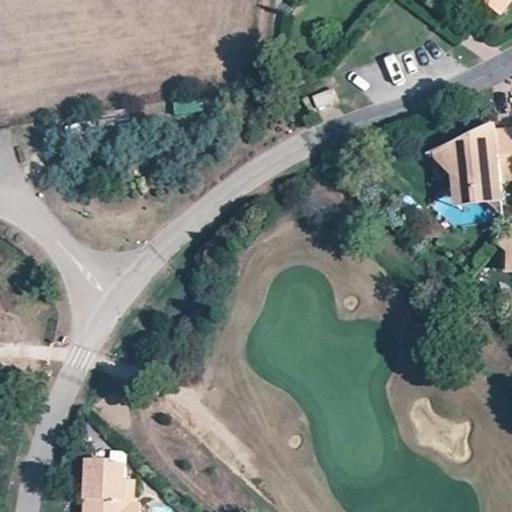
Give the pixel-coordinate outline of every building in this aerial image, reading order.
[(511,0),(487,0),(503,12),(511,0)] [(338,103),(333,92),(316,99),(320,110),(338,103)] [(477,196),(502,194),(502,182),(511,181),(511,129),(496,132),(491,132),(486,133),(481,134),(473,139),(459,147),(454,149),(456,177),(477,196)] [(432,154),(456,177),(454,149),(432,154)] [(505,222),(502,194),(477,196),(456,177),(458,201),(459,210),(485,207),(489,208),(491,210),(493,211),(505,222)] [(511,269),(511,268),(511,228),(497,244),(511,254),(511,269)] [(131,511),(123,502),(123,483),(109,483),(109,464),(87,463),(84,511),(131,511)] [(132,483),(123,483),(123,502),(131,511),(136,511),(137,505),(131,504),(132,483)]
